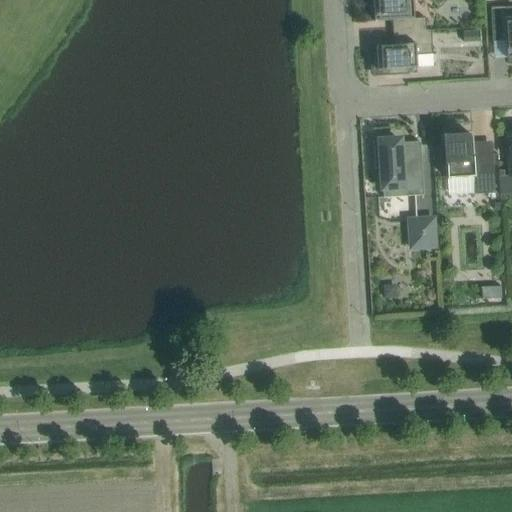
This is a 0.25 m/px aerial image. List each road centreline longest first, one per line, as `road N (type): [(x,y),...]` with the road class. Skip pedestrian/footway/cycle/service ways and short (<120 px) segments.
road 1 (secondary): [(0,431),(511,403)]
road 2 (unclassified): [(511,96),(342,106)]
